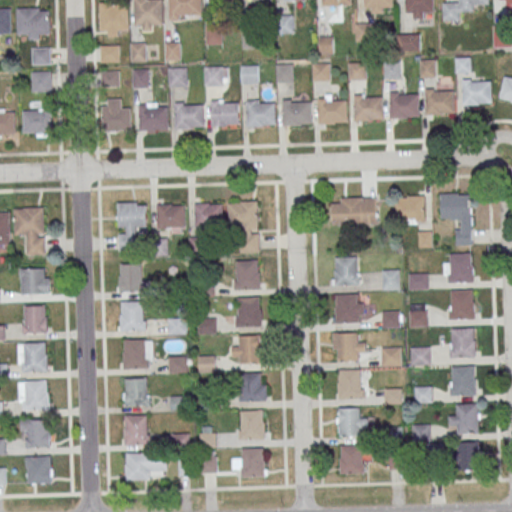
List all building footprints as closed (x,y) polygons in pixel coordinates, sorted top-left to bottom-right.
[(99,0),(100,30),(129,29),(129,4),(113,4),(113,0),(99,0)] [(134,0),(135,24),(164,23),(163,0),(134,0)] [(169,0),(170,15),(202,14),(201,0),(169,0)] [(364,0),(393,0),(394,6),(384,6),(384,12),(372,13),(372,6),(364,6),(364,0)] [(405,0),(434,0),(435,11),(425,11),(425,17),(413,17),(413,11),(406,11),(405,0)] [(459,0),(489,0),(489,3),(474,3),(475,10),(461,11),(461,19),(444,20),(443,2),(460,1),(459,0)] [(0,38),(12,39),(12,7),(0,7),(0,38)] [(50,8),(17,8),(17,39),(50,39),(50,8)] [(275,14),(293,13),(294,32),(275,33),(275,14)] [(356,22),(374,21),(375,40),(357,41),(356,22)] [(206,24),(222,24),(223,43),(206,43),(206,24)] [(511,46),(511,24),(494,25),(494,47),(511,46)] [(243,29),(261,28),(262,47),(243,48),(243,29)] [(397,34),(421,33),(421,50),(397,51),(397,34)] [(131,42),(146,41),(147,60),(132,61),(131,42)] [(165,41),(181,41),(182,59),(165,60),(165,41)] [(101,44),(120,44),(120,61),(101,62),(101,44)] [(32,48),(51,47),(52,64),(32,65),(32,48)] [(456,57),(471,56),(472,72),(457,72),(456,57)] [(420,59),(435,58),(436,77),(421,78),(420,59)] [(384,59),(402,59),(403,78),(384,78),(384,59)] [(312,62),(331,61),(331,80),(313,81),(312,62)] [(348,61),(366,61),(367,79),(349,80),(348,61)] [(276,63),(295,62),(295,81),(277,82),(276,63)] [(241,64),(259,63),(260,82),(241,83),(241,64)] [(205,66),(223,65),(224,84),(205,85),(205,66)] [(169,67),(187,66),(188,85),(169,86),(169,67)] [(134,68),(149,68),(149,87),(134,87),(134,68)] [(100,70),(119,69),(120,86),(101,87),(100,70)] [(32,72),(52,71),(53,91),(32,92),(32,72)] [(511,77),(505,76),(500,99),(511,100),(511,77)] [(463,79),(463,103),(492,102),(491,81),(472,81),(472,78),(463,79)] [(425,88),(426,112),(455,111),(454,90),(434,91),(434,88),(425,88)] [(389,92),(390,116),(419,115),(418,94),(398,95),(398,91),(389,92)] [(354,94),(355,118),(384,117),(383,96),(363,97),(363,94),(354,94)] [(318,98),(319,122),(348,121),(347,100),(327,100),(327,97),(318,98)] [(210,100),(211,124),(240,123),(239,102),(219,102),(219,99),(210,100)] [(282,99),(283,123),(312,122),(311,101),(291,102),(291,99),(282,99)] [(247,100),(247,124),(276,123),(276,102),(256,103),(256,100),(247,100)] [(175,101),(176,125),(205,124),(204,103),(184,104),(184,101),(175,101)] [(139,104),(140,128),(169,126),(168,106),(148,106),(148,103),(139,104)] [(102,105),(103,129),(132,128),(131,107),(111,108),(111,105),(102,105)] [(52,109),(23,109),(23,136),(52,136),(52,109)] [(0,133),(15,133),(15,112),(0,112),(0,133)] [(472,192),(442,192),(442,219),(457,219),(457,244),(472,244),(472,192)] [(425,219),(425,195),(397,195),(397,219),(425,219)] [(376,197),(332,197),(332,223),(376,223),(376,197)] [(258,201),(229,201),(229,228),(241,228),(241,251),(258,251),(258,201)] [(146,202),(119,202),(119,251),(137,251),(137,226),(146,226),(146,202)] [(223,203),(195,203),(195,227),(223,227),(223,203)] [(185,204),(157,204),(157,228),(185,228),(185,204)] [(14,208),(14,235),(27,235),(27,255),(45,255),(45,208),(14,208)] [(11,211),(0,210),(0,244),(11,244),(11,211)] [(473,282),(473,253),(445,253),(445,282),(473,282)] [(335,285),(358,285),(358,256),(335,256),(335,285)] [(260,289),(260,260),(236,260),(236,289),(260,289)] [(120,291),(143,291),(143,264),(120,264),(120,291)] [(50,268),(20,268),(20,294),(50,294),(50,268)] [(383,269),(383,289),(401,289),(400,269),(383,269)] [(429,289),(429,272),(409,272),(410,289),(429,289)] [(475,319),(475,290),(450,290),(450,319),(475,319)] [(365,322),(365,294),(335,294),(335,322),(365,322)] [(261,296),(237,296),(237,326),(261,326),(261,296)] [(145,329),(145,300),(121,300),(121,329),(145,329)] [(410,326),(427,326),(427,303),(410,303),(410,326)] [(23,333),(48,333),(48,305),(23,305),(23,333)] [(401,326),(401,310),(382,310),(382,326),(401,326)] [(187,333),(187,317),(169,317),(169,333),(187,333)] [(198,318),(198,333),(216,333),(216,318),(198,318)] [(451,356),(475,356),(475,327),(451,327),(451,356)] [(360,332),(333,332),(333,360),(364,360),(364,341),(360,341),(360,332)] [(233,356),(240,356),(240,363),(261,363),(261,335),(240,335),(240,346),(233,346),(233,356)] [(124,367),(153,367),(153,339),(124,339),(124,367)] [(19,343),(19,371),(48,371),(48,343),(19,343)] [(431,346),(412,346),(412,363),(431,363),(431,346)] [(382,347),(382,365),(402,365),(402,347),(382,347)] [(187,372),(187,355),(170,355),(170,372),(187,372)] [(198,355),(198,371),(215,371),(215,355),(198,355)] [(476,394),(476,366),(451,366),(451,394),(476,394)] [(338,398),(363,398),(363,369),(338,369),(338,398)] [(267,401),(267,372),(239,372),(239,401),(267,401)] [(125,378),(125,405),(149,405),(149,378),(125,378)] [(20,410),(50,410),(50,381),(20,381),(20,410)] [(433,401),(433,386),(416,386),(416,401),(433,401)] [(386,403),(402,403),(402,388),(386,388),(386,403)] [(217,409),(217,394),(202,394),(202,409),(217,409)] [(171,410),(189,410),(189,395),(171,395),(171,410)] [(479,403),(459,403),(459,413),(453,413),(453,432),(479,432),(479,403)] [(339,435),(367,435),(367,415),(363,415),(363,407),(339,407),(339,435)] [(239,439),(265,439),(265,409),(239,409),(239,439)] [(149,414),(124,414),(124,444),(149,444),(149,414)] [(50,448),(50,420),(22,420),(22,448),(50,448)] [(430,439),(430,424),(414,424),(414,439),(430,439)] [(217,447),(217,426),(201,426),(201,447),(217,447)] [(457,469),(480,469),(480,441),(457,441),(457,469)] [(341,473),(365,473),(365,444),(341,444),(341,473)] [(242,476),(266,476),(266,448),(243,448),(243,458),(233,458),(233,469),(242,469),(242,476)] [(218,472),(217,451),(201,451),(202,472),(218,472)] [(126,478),(166,478),(166,452),(126,452),(126,478)] [(53,484),(52,456),(27,457),(27,484),(53,484)]
